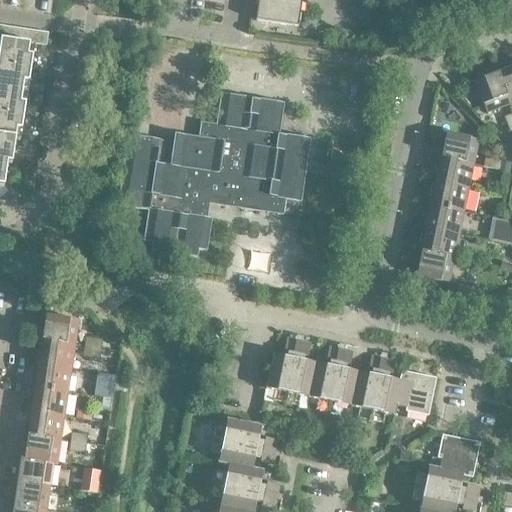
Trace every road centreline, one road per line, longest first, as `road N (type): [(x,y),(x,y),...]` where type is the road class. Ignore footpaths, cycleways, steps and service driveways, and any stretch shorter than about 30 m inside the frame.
road 1 (residential): [(373,310),(425,53),(511,14)]
road 2 (residential): [(78,23),(49,203),(13,232),(0,232)]
road 3 (residential): [(511,347),(373,310)]
